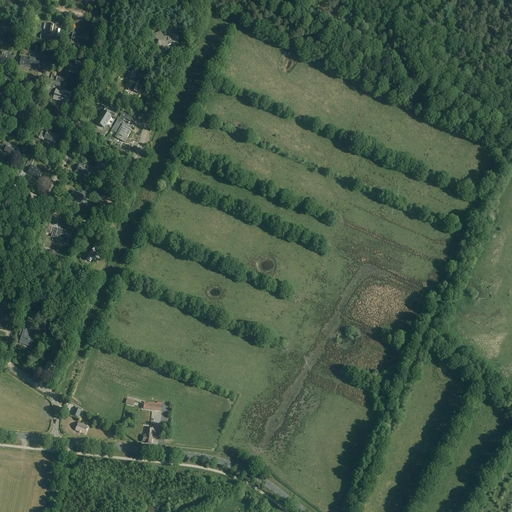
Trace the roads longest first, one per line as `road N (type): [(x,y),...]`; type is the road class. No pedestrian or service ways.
road 1 (unclassified): [(42,198),(97,221),(138,151),(153,71),(105,42)]
road 2 (secondary): [(305,511),(257,476),(212,458),(53,439)]
road 3 (track): [(260,0),(408,86)]
